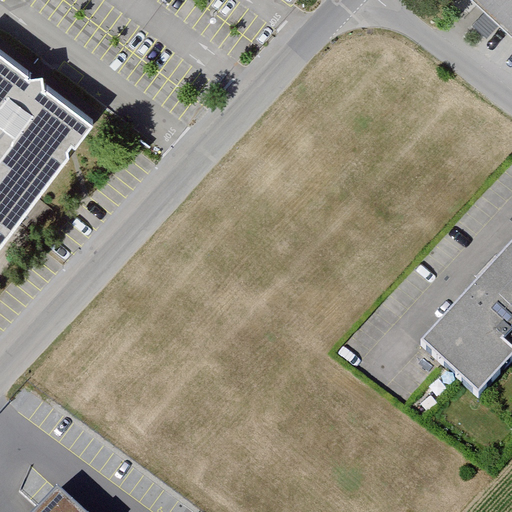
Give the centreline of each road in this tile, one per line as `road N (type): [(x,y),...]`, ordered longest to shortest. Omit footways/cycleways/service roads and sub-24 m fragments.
road 1 (unclassified): [(348,0),(0,380)]
road 2 (unclassified): [(373,0),(511,98)]
